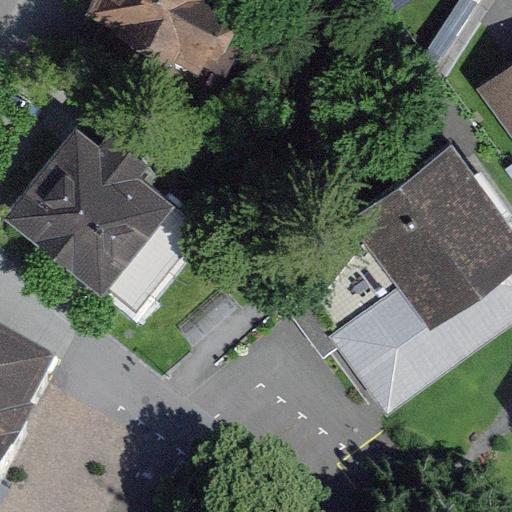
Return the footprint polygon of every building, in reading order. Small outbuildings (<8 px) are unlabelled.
[(233,0),(112,0),(209,48),(233,0)] [(511,107),(511,56),(487,76),(511,107)] [(70,110),(5,195),(135,292),(199,206),(70,110)] [(391,394),(511,306),(511,205),(459,133),(366,200),(395,240),(318,296),(391,394)] [(0,476),(57,380),(0,346),(0,476)]
